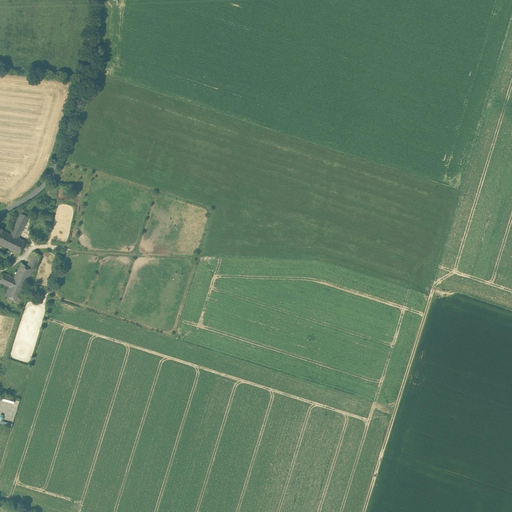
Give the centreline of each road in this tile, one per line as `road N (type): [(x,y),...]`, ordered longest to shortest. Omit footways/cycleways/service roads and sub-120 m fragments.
road 1 (track): [(49,177),(77,187),(67,243),(75,252),(320,263),(430,299),(364,511)]
road 2 (unclassified): [(0,213),(49,177),(100,0)]
